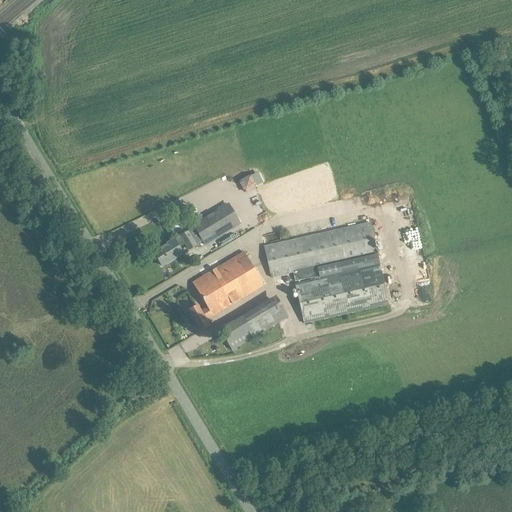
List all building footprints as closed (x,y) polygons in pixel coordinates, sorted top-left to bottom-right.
[(245,194),(257,187),(250,175),(238,182),(245,194)] [(394,179),(387,181),(389,188),(397,186),(394,179)] [(190,219),(189,220),(194,228),(202,242),(209,238),(211,241),(239,225),(240,224),(229,204),(203,219),(199,214),(190,219)] [(318,268),(345,262),(377,255),(370,223),(263,247),(271,279),(293,274),(295,282),(309,279),(310,281),(294,285),(303,324),(387,306),(378,266),(313,280),(313,278),(319,277),(318,268)] [(202,242),(194,228),(189,232),(197,245),(202,242)] [(188,231),(179,236),(180,237),(181,240),(188,252),(196,247),(197,246),(197,245),(189,232),(188,231)] [(174,240),(153,253),(162,267),(182,254),(178,248),(179,247),(177,243),(181,240),(180,237),(175,240),(174,240)] [(207,308),(212,317),(263,286),(243,251),(192,283),(207,308)] [(389,281),(385,265),(379,266),(383,282),(389,281)] [(277,302),(219,334),(228,350),(286,318),(277,302)] [(201,312),(197,306),(188,311),(201,331),(210,326),(209,326),(212,324),(209,319),(212,317),(207,308),(201,312)] [(191,322),(184,326),(188,332),(195,328),(191,322)]
